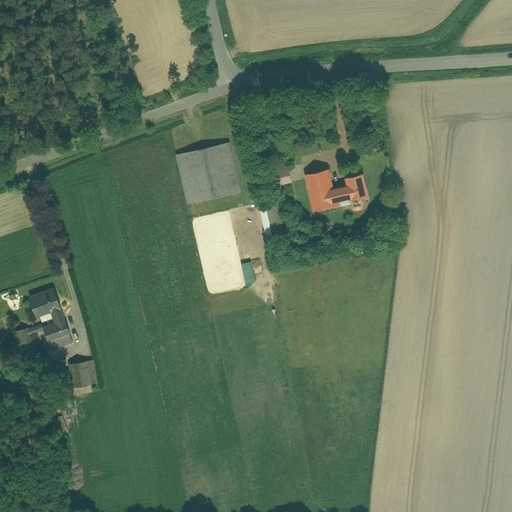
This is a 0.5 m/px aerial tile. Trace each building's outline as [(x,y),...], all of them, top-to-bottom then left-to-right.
[(221,141),(168,153),(179,202),(232,191),(221,141)] [(313,167),(295,172),(305,210),(336,202),(338,209),(358,204),(349,171),(334,175),(336,181),(318,186),(313,167)] [(288,168),(273,170),(275,185),(290,183),(288,168)] [(286,238),(278,202),(259,206),(266,242),(286,238)] [(245,284),(255,281),(250,261),(240,264),(245,284)] [(46,286),(19,295),(27,317),(40,312),(44,323),(32,328),(40,351),(66,342),(46,286)] [(97,383),(94,359),(68,363),(73,395),(92,392),(91,384),(97,383)] [(58,435),(67,431),(62,416),(52,419),(58,435)]
